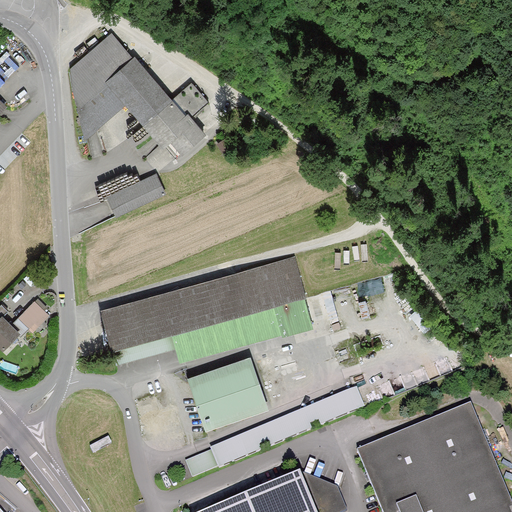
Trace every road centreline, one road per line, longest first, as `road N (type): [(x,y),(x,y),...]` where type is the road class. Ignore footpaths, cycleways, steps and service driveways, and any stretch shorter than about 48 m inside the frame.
road 1 (track): [(48,62),(104,18),(202,64),(343,176),(462,324),(511,348)]
road 2 (residential): [(58,382),(68,311),(54,102),(37,37)]
road 3 (residential): [(58,382),(103,380),(119,391),(155,511)]
